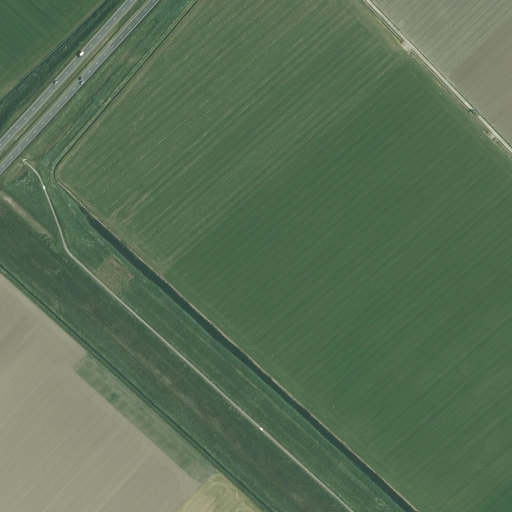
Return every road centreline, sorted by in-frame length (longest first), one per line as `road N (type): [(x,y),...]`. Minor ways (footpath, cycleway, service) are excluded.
road 1 (trunk): [(0,169),(153,0)]
road 2 (trunk): [(131,0),(0,144)]
